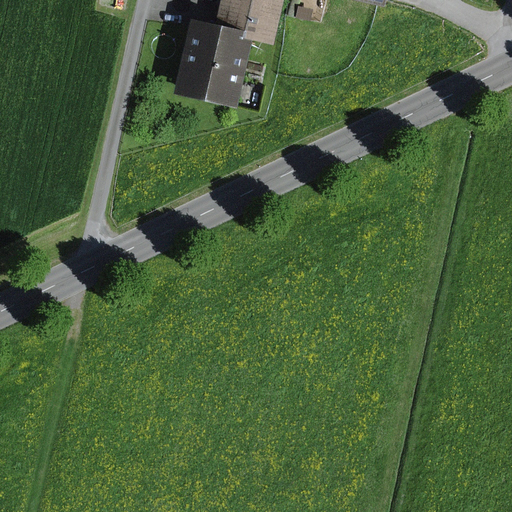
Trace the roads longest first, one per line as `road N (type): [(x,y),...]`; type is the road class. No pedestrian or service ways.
road 1 (secondary): [(511,64),(0,310)]
road 2 (track): [(89,266),(149,0)]
road 3 (track): [(89,266),(34,511)]
